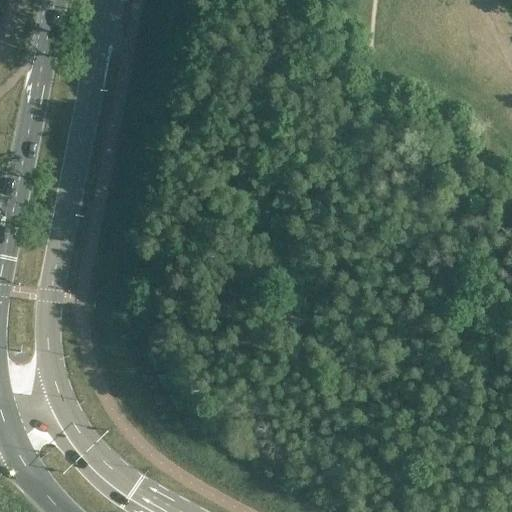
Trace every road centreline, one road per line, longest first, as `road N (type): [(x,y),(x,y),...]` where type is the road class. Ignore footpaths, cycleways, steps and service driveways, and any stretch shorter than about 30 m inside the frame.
road 1 (secondary): [(64,405),(46,337),(48,296),(108,0)]
road 2 (secondary): [(55,0),(0,288)]
road 3 (secondary): [(180,511),(95,449),(64,405)]
